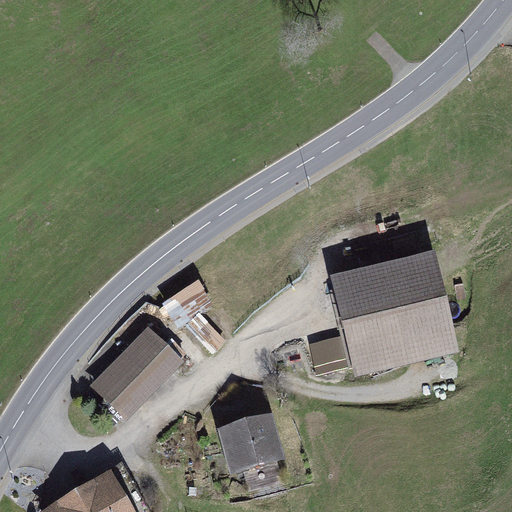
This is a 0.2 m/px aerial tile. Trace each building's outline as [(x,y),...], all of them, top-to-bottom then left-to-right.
[(443,265),(342,283),(359,375),(460,357),(443,265)] [(200,279),(164,297),(176,321),(212,302),(200,279)] [(149,325),(93,386),(133,422),(189,361),(149,325)] [(340,371),(352,369),(348,337),(336,338),(340,371)] [(311,341),(316,375),(339,371),(334,338),(311,341)] [(281,424),(223,440),(235,482),(292,467),(281,424)] [(136,511),(122,482),(59,511),(136,511)]
